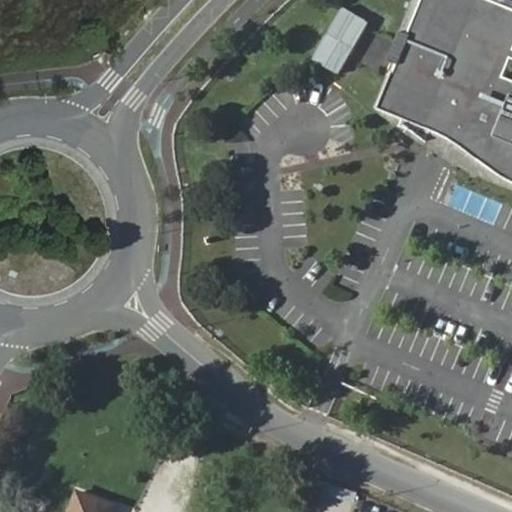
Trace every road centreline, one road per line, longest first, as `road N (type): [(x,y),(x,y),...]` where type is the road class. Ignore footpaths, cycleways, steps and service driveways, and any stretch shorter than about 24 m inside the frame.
road 1 (unclassified): [(491,511),(265,411),(149,312),(126,282)]
road 2 (residential): [(120,147),(139,95),(226,0)]
road 3 (residential): [(186,0),(79,117)]
road 4 (tertiary): [(126,282),(140,257),(145,199),(120,147)]
road 5 (tertiary): [(0,322),(56,327),(107,303),(126,282)]
